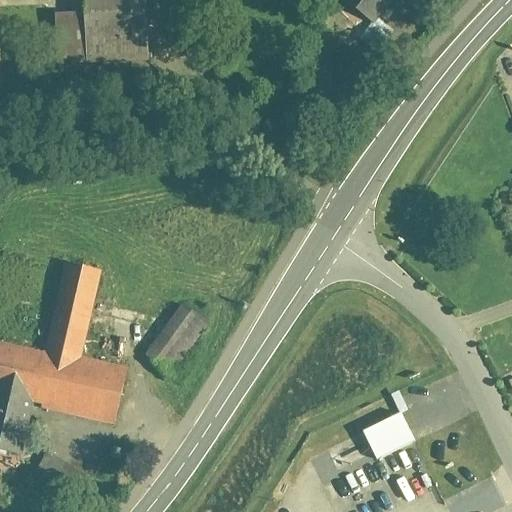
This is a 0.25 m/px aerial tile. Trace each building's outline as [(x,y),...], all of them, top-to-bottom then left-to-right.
[(87,0),(88,30),(151,28),(150,0),(87,0)] [(354,0),(347,12),(374,29),(392,0),(354,0)] [(0,11),(0,44),(72,44),(72,11),(0,11)] [(126,375),(82,364),(103,278),(65,268),(43,355),(0,344),(0,454),(20,459),(33,405),(113,425),(126,375)] [(183,306),(144,357),(169,377),(209,326),(183,306)] [(369,433),(382,461),(418,446),(406,417),(369,433)] [(50,451),(37,476),(80,498),(93,473),(50,451)]
